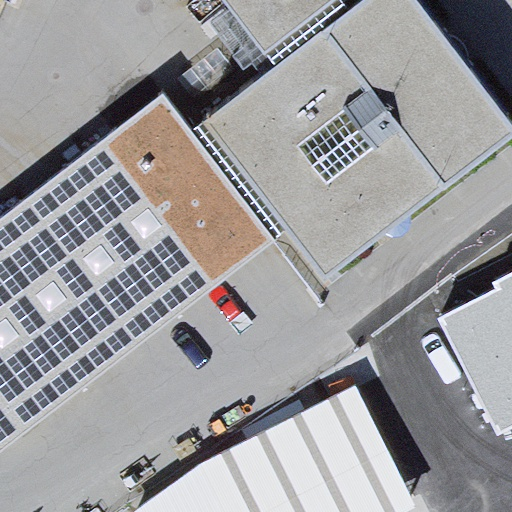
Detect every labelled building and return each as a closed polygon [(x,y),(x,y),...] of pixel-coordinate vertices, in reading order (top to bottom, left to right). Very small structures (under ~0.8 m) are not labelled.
[(511,121),(421,0),(357,0),(203,114),(320,271),(511,129),(511,121)] [(320,0),(233,0),(266,42),(320,0)] [(0,218),(0,443),(278,234),(170,91),(0,218)] [(511,287),(390,350),(399,366),(440,448),(511,411),(511,287)] [(134,511),(383,511),(455,476),(440,448),(399,366),(130,502),(134,511)]
